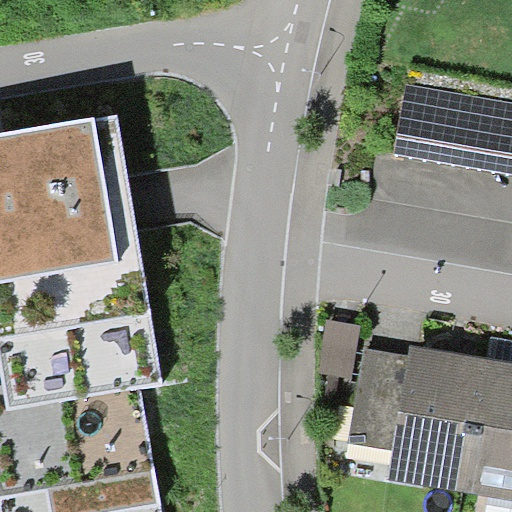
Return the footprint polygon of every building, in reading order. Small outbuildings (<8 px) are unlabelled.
[(511,102),(408,85),(396,156),(511,175),(511,102)] [(0,485),(4,511),(162,511),(142,392),(161,388),(115,120),(0,139),(0,485)] [(362,372),(369,317),(333,312),(326,367),(362,372)] [(391,485),(462,497),(487,367),(415,355),(412,374),(396,460),(391,485)] [(396,460),(412,374),(367,366),(352,452),(396,460)] [(511,372),(487,367),(462,497),(511,506),(511,372)]
